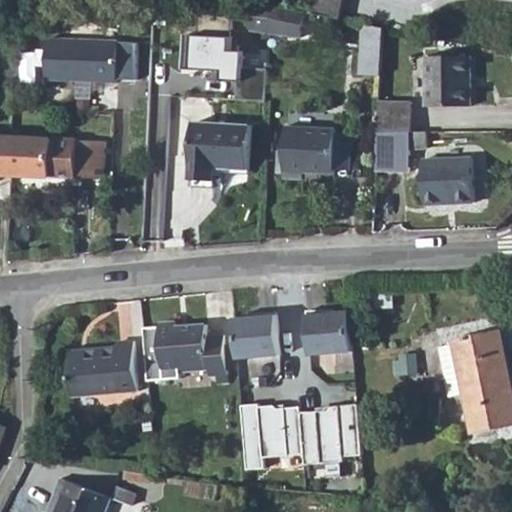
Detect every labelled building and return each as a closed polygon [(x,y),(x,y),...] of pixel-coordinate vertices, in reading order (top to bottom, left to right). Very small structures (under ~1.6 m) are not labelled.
[(340,21),(344,0),(315,0),(312,15),(340,21)] [(273,8),(253,4),(248,33),(299,39),(303,13),(273,8)] [(235,102),(265,104),(268,71),(243,70),(244,53),(231,53),(233,30),(197,22),(196,36),(182,36),(180,70),(215,72),(215,69),(222,69),(222,82),(237,83),(235,102)] [(359,77),(380,78),(382,30),(363,26),(359,77)] [(43,39),(41,79),(113,82),(114,42),(43,39)] [(425,58),(426,108),(472,107),(472,57),(425,58)] [(412,96),(379,95),(377,133),(411,133),(412,96)] [(249,169),(251,127),(192,125),(189,180),(214,182),(215,168),(249,169)] [(287,127),(284,179),(305,180),(305,174),(335,174),(336,170),(348,170),(351,135),(337,134),(337,129),(287,127)] [(408,175),(411,133),(377,133),(375,173),(408,175)] [(14,138),(0,137),(0,174),(12,175),(14,138)] [(100,142),(14,138),(12,175),(98,178),(98,166),(105,166),(105,159),(99,158),(100,142)] [(422,165),(422,210),(473,209),(472,164),(422,165)] [(337,305),(318,306),(319,349),(362,348),(361,308),(346,308),(337,308),(337,305)] [(269,311),(259,312),(245,312),(246,353),(289,351),(288,307),(269,308),(269,311)] [(163,323),(165,384),(183,383),(182,372),(211,371),(212,377),(229,376),(228,337),(211,337),(210,327),(181,328),(181,322),(163,323)] [(462,394),(471,433),(511,423),(511,380),(501,329),(451,340),(452,345),(439,348),(450,396),(462,394)] [(72,345),(74,392),(138,390),(138,340),(121,340),(121,344),(72,345)] [(400,362),(401,372),(418,370),(417,360),(400,362)] [(429,426),(440,427),(442,399),(431,397),(429,426)] [(265,398),(247,399),(249,465),(267,465),(267,454),(307,453),(306,411),(306,405),(283,405),(279,402),(265,403),(265,398)] [(330,410),(306,411),(307,453),(308,464),(347,462),(347,457),(366,456),(364,406),(334,407),(330,410)] [(53,511),(104,511),(109,500),(57,481),(51,498),(58,501),(53,511)] [(113,488),(109,500),(129,508),(134,495),(113,488)] [(45,511),(53,511),(58,501),(51,498),(45,511)]
